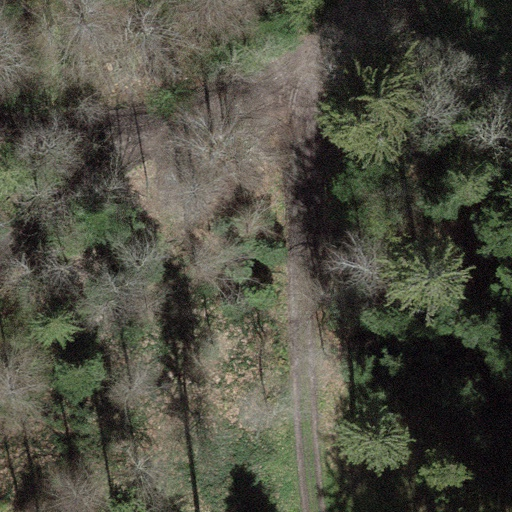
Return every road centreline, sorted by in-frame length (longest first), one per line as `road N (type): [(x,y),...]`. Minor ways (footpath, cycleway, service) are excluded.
road 1 (track): [(111,193),(312,86),(359,0)]
road 2 (track): [(0,282),(111,193)]
